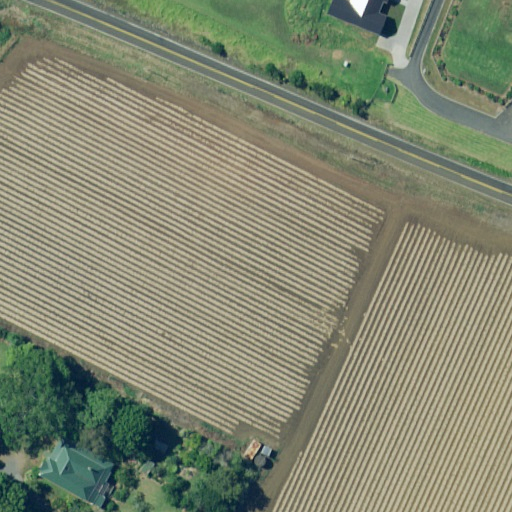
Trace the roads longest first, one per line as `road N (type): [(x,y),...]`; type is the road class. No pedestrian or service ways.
road 1 (unclassified): [(511,194),(270,107),(40,0)]
road 2 (unclassified): [(511,136),(423,99),(395,73),(382,72)]
